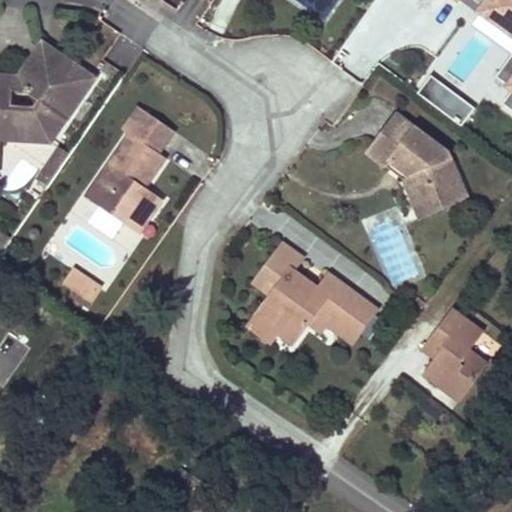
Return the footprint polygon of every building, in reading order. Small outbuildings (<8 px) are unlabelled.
[(508,82),(486,111),(511,130),(511,7),(501,0),(487,0),(478,13),(469,5),(451,31),(460,38),(475,49),(470,55),(508,82)] [(478,13),(487,0),(473,0),(469,5),(478,13)] [(475,49),(460,38),(455,44),(470,55),(475,49)] [(32,86),(54,53),(47,48),(24,81),(32,86)] [(0,155),(0,147),(50,149),(96,82),(54,53),(32,86),(24,81),(0,79),(0,155)] [(428,79),(415,99),(462,128),(475,108),(428,79)] [(159,151),(174,130),(137,105),(122,126),(129,131),(89,187),(101,195),(95,204),(128,227),(140,211),(149,217),(163,198),(144,186),(165,156),(159,151)] [(450,154),(395,114),(368,152),(402,180),(415,209),(451,193),(443,172),(454,169),(450,154)] [(68,162),(60,156),(37,188),(45,194),(68,162)] [(451,193),(415,209),(418,217),(465,196),(454,169),(443,172),(451,193)] [(101,195),(89,187),(83,195),(95,204),(101,195)] [(138,233),(149,217),(140,211),(128,227),(138,233)] [(295,273),(305,259),(285,244),(274,257),(295,273)] [(295,273),(274,257),(254,284),(271,295),(247,327),(272,346),(279,336),(293,347),(308,326),(298,318),(307,306),(328,321),(324,326),(350,345),(372,317),(350,299),(354,294),(330,277),(319,291),(295,273)] [(75,291),(84,276),(71,267),(62,281),(73,289),(75,291)] [(89,300),(99,286),(84,276),(75,291),(89,300)] [(85,306),(89,300),(75,291),(73,289),(69,295),(85,306)] [(376,312),(354,294),(350,299),(372,317),(376,312)] [(328,321),(307,306),(298,318),(308,326),(319,333),(324,326),(328,321)] [(484,333),(453,309),(422,352),(435,363),(424,377),(459,404),(488,366),(470,352),(484,333)]
